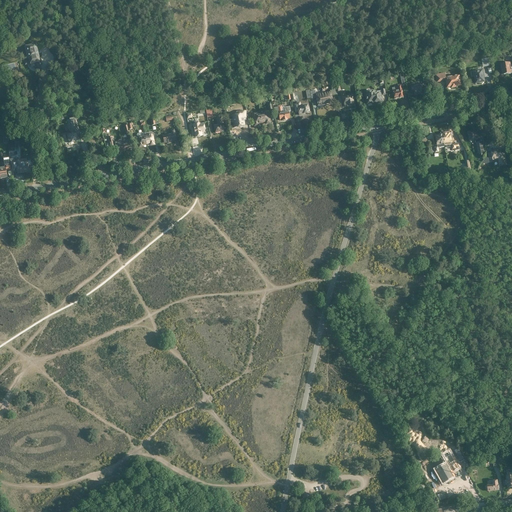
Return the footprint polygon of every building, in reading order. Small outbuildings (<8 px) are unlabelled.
[(36,44),(25,46),(29,60),(30,64),(35,63),(36,67),(41,66),(40,61),(39,58),(36,44)] [(483,67),(490,65),(489,58),(481,59),(483,67)] [(503,75),(505,74),(505,75),(507,75),(507,74),(508,74),(510,74),(511,73),(511,69),(511,68),(511,58),(511,59),(511,63),(500,65),(501,70),(502,70),(503,75)] [(474,76),(475,84),(484,82),(482,70),(470,73),(471,77),(474,76)] [(455,87),(455,86),(460,85),(458,75),(445,78),(444,73),(435,75),(437,82),(445,80),(446,81),(447,88),(451,87),(451,88),(455,87)] [(403,97),(402,90),(401,90),(401,86),(405,85),(404,79),(401,80),(402,85),(397,85),(398,88),(392,89),(394,98),(399,97),(399,98),(403,97)] [(414,91),(415,95),(422,94),(420,87),(424,86),(423,83),(416,85),(416,86),(411,87),(412,91),(414,91)] [(325,104),(333,103),(331,95),(333,94),(333,95),(336,94),(334,85),(331,86),(332,90),(330,91),(330,92),(323,94),(325,104)] [(384,89),(381,90),(381,91),(375,92),(375,91),(365,93),(367,102),(372,101),(372,103),(380,102),(380,100),(382,100),(381,95),(385,95),(384,89)] [(316,98),(318,106),(325,104),(323,94),(316,95),(315,90),(310,91),(312,99),(316,98)] [(344,106),(349,105),(349,106),(351,105),(352,104),(353,104),(352,95),(345,96),(344,92),(341,93),(342,101),(343,101),(344,106)] [(299,115),(303,114),(302,114),(308,113),(308,112),(309,112),(308,106),(300,107),(300,104),(297,105),(299,115)] [(278,107),(274,108),(275,114),(278,113),(280,120),(282,119),(282,121),(287,120),(287,119),(290,118),(288,112),(290,112),(289,107),(284,108),(284,107),(282,107),(281,106),(277,106),(278,107)] [(228,117),(230,129),(233,128),(233,126),(234,126),(234,128),(240,127),(240,129),(244,129),(243,126),(244,126),(243,122),(246,122),(246,119),(247,119),(247,118),(246,118),(246,116),(247,116),(247,115),(245,115),(245,111),(243,111),(243,110),(242,110),(242,111),(237,111),(237,115),(228,117)] [(265,122),(266,124),(270,123),(268,111),(264,112),(264,114),(260,115),(262,123),(265,122)] [(259,125),(258,123),(262,123),(260,115),(256,115),(256,114),(252,114),(254,126),(259,125)] [(221,131),(221,132),(224,131),(222,118),(218,118),(219,125),(214,126),(215,132),(221,131)] [(80,134),(76,120),(69,122),(72,134),(67,135),(69,143),(79,140),(78,135),(80,134)] [(194,124),(193,124),(195,137),(197,137),(199,137),(200,136),(202,136),(201,132),(205,131),(204,128),(203,123),(199,124),(199,123),(198,123),(198,121),(194,122),(194,124)] [(163,136),(164,143),(168,142),(168,141),(172,141),(176,141),(174,129),(170,130),(171,134),(163,136)] [(477,131),(468,132),(469,141),(476,140),(477,143),(478,143),(479,147),(477,148),(478,154),(482,156),(484,152),(483,147),(484,147),(482,133),(479,133),(479,134),(478,134),(477,131)] [(149,132),(144,133),(144,134),(145,136),(146,144),(150,144),(150,145),(154,145),(152,132),(149,132)] [(137,134),(137,135),(137,137),(139,147),(143,147),(143,145),(146,144),(145,136),(144,134),(144,133),(143,133),(141,133),(140,134),(139,133),(137,134)] [(452,146),(451,144),(450,135),(449,135),(449,133),(445,134),(443,134),(442,135),(444,143),(444,147),(445,147),(445,148),(452,146)] [(444,143),(442,135),(441,135),(441,134),(439,135),(435,136),(436,137),(435,137),(437,147),(431,148),(432,153),(438,152),(437,148),(439,148),(444,147),(444,143)] [(108,136),(107,136),(107,138),(109,143),(110,147),(112,146),(113,148),(116,148),(116,153),(124,151),(124,150),(123,150),(122,143),(118,144),(118,142),(117,141),(114,142),(113,137),(109,138),(108,136)] [(128,143),(127,138),(121,139),(122,143),(123,150),(124,150),(124,151),(129,150),(129,146),(129,143),(128,143)] [(500,150),(491,151),(493,160),(499,159),(500,165),(506,164),(505,158),(504,158),(503,154),(501,154),(500,150)] [(6,170),(11,169),(9,161),(9,157),(4,158),(5,164),(3,165),(4,168),(0,168),(0,177),(0,179),(7,177),(6,170)] [(22,160),(24,172),(28,172),(29,172),(30,171),(30,169),(34,168),(32,158),(22,160)] [(20,173),(24,172),(22,160),(16,161),(15,159),(11,160),(13,171),(17,170),(18,173),(18,174),(19,173),(20,173)] [(436,470),(443,483),(453,477),(450,472),(452,471),(453,472),(458,468),(451,455),(448,456),(448,455),(447,456),(448,456),(445,458),(448,464),(446,466),(445,464),(436,470)] [(487,486),(486,486),(486,490),(488,490),(488,491),(493,490),(494,491),(495,491),(499,490),(498,483),(497,480),(493,481),(493,485),(487,485),(487,486)]
